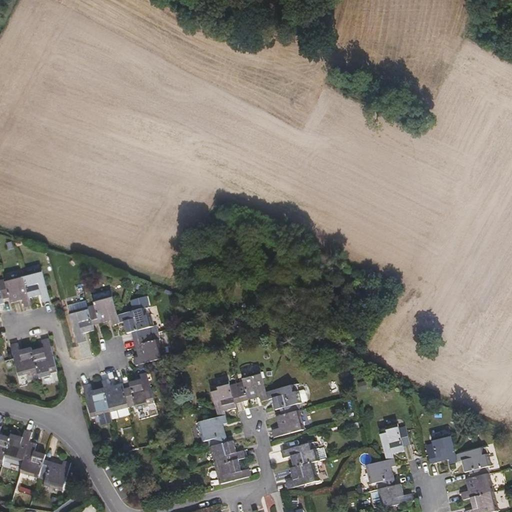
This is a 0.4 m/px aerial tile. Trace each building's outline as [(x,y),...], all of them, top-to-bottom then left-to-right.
[(51,302),(43,271),(24,276),(31,299),(41,297),(43,305),(51,302)] [(31,299),(24,276),(5,281),(10,299),(11,305),(23,301),(25,309),(33,307),(31,299)] [(10,299),(5,281),(0,282),(0,306),(5,306),(4,301),(10,299)] [(118,317),(113,297),(94,302),(95,307),(89,308),(94,327),(112,322),(113,326),(120,324),(118,317)] [(95,332),(94,327),(89,308),(70,313),(78,344),(86,343),(84,335),(95,332)] [(153,328),(150,316),(146,317),(144,310),(118,317),(120,324),(124,323),(127,335),(132,334),(134,341),(152,336),(150,329),(153,328)] [(163,359),(158,341),(153,342),(152,336),(134,341),(139,358),(134,359),(136,366),(163,359)] [(57,370),(49,339),(42,341),(44,349),(33,351),(38,372),(40,378),(51,375),(51,372),(57,370)] [(38,372),(33,351),(32,348),(21,352),(19,344),(11,346),(19,377),(38,372)] [(154,401),(147,373),(139,376),(141,380),(129,383),(130,388),(124,389),(129,407),(135,406),(136,410),(148,407),(147,403),(154,401)] [(267,393),(262,373),(242,378),(243,383),(236,385),(241,403),(260,398),(261,402),(269,400),(267,393)] [(129,407),(124,389),(123,384),(111,387),(110,380),(102,382),(104,389),(110,412),(129,407)] [(241,403),(236,385),(231,386),(229,383),(217,386),(218,390),(211,392),(218,419),(226,417),(225,412),(236,409),(235,405),(241,403)] [(104,389),(98,391),(93,392),(91,385),(84,386),(92,417),(110,412),(104,389)] [(298,406),(303,404),(306,403),(307,401),(305,393),(302,391),(295,392),(293,386),(267,393),(269,400),(273,399),(276,411),(280,410),(282,416),(300,411),(298,406)] [(304,430),(300,411),(282,416),(276,417),(279,429),(272,431),(274,439),(304,430)] [(229,443),(224,426),(228,424),(226,417),(218,419),(199,424),(204,443),(209,442),(211,448),(229,443)] [(411,446),(407,428),(399,429),(398,425),(386,429),(387,434),(381,436),(387,461),(394,459),(393,455),(405,452),(404,448),(411,446)] [(5,459),(11,438),(0,434),(2,428),(0,427),(0,463),(4,464),(5,459)] [(24,464),(30,443),(32,433),(25,431),(22,438),(12,435),(11,438),(5,459),(24,464)] [(456,455),(451,435),(432,440),(433,444),(426,446),(431,465),(449,460),(450,465),(458,463),(456,455)] [(246,458),(245,451),(237,453),(234,442),(229,443),(211,448),(216,466),(239,461),(246,458)] [(40,478),(45,460),(46,455),(35,452),(37,445),(30,443),(24,464),(21,473),(40,478)] [(325,449),(318,451),(316,443),(282,452),(283,459),(291,457),(294,469),(314,463),(328,460),(325,449)] [(492,467),(488,455),(484,456),(482,449),(456,455),(458,463),(462,462),(465,474),(469,473),(471,479),(489,475),(488,468),(492,467)] [(396,486),(392,468),(396,467),(394,459),(387,461),(367,466),(372,486),(377,484),(379,490),(396,486)] [(64,489),(72,463),(64,461),(63,466),(45,460),(40,478),(46,480),(44,485),(60,489),(64,489)] [(251,477),(249,470),(242,471),(239,461),(216,466),(221,485),(251,477)] [(319,482),(314,463),(294,469),(291,469),(293,481),(286,482),(288,490),(319,482)] [(494,494),(489,475),(471,479),(466,480),(468,492),(461,493),(463,501),(471,499),(494,494)] [(414,502),(412,494),(405,496),(402,485),(396,486),(379,490),(383,510),(414,502)] [(498,511),(499,511),(494,494),(471,499),(473,510),(466,511),(498,511)]
